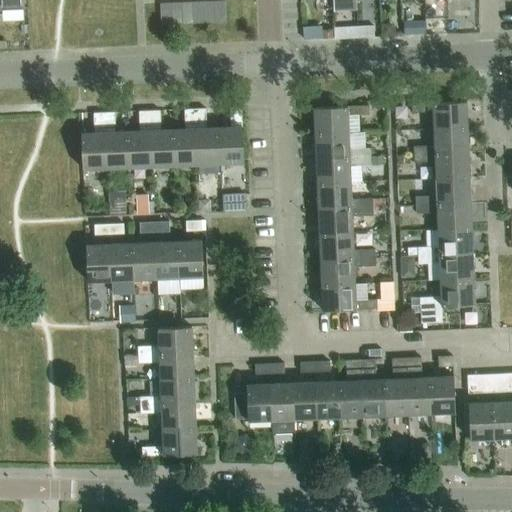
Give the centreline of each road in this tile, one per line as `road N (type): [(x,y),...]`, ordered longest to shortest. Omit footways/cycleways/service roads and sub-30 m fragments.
road 1 (residential): [(511,501),(0,489)]
road 2 (residential): [(299,336),(291,321),(275,61)]
road 3 (residential): [(0,74),(275,61)]
road 4 (residential): [(275,61),(511,52)]
road 5 (residential): [(511,363),(485,364),(454,345),(348,348),(299,336)]
